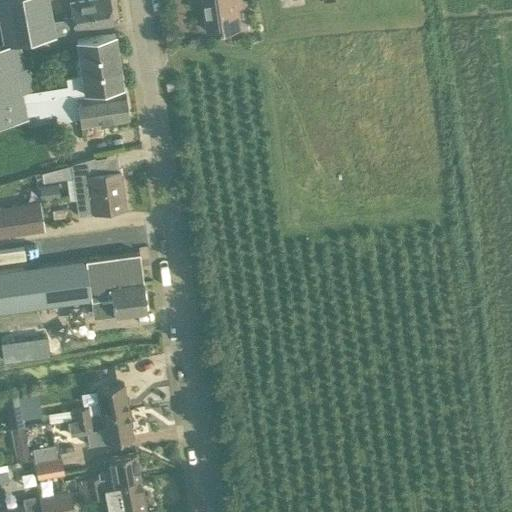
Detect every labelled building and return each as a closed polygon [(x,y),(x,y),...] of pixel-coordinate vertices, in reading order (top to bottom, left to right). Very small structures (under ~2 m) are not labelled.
[(0,0),(0,33),(2,45),(4,45),(4,46),(10,45),(55,37),(55,35),(74,31),(113,24),(108,0),(90,0),(70,4),(72,17),(52,20),(48,0),(0,0)] [(205,0),(210,32),(239,27),(236,7),(243,6),(242,0),(205,0)] [(122,85),(114,34),(76,40),(83,90),(122,85)] [(4,46),(4,45),(2,45),(0,44),(0,121),(24,117),(24,115),(26,114),(23,99),(22,92),(32,90),(25,56),(12,59),(10,45),(4,46)] [(84,91),(23,99),(26,114),(38,112),(39,115),(56,113),(57,121),(80,117),(81,125),(128,118),(123,90),(84,96),(84,91)] [(76,214),(94,212),(124,208),(118,170),(96,173),(94,156),(70,163),(75,201),(76,214)] [(56,178),(54,167),(41,171),(42,180),(56,178)] [(40,200),(60,197),(57,182),(38,185),(40,200)] [(37,201),(0,206),(0,235),(42,228),(37,201)] [(0,311),(90,299),(90,300),(110,297),(113,314),(146,309),(139,251),(0,269),(0,311)] [(0,341),(4,359),(50,348),(46,330),(0,341)] [(128,409),(123,382),(96,387),(100,414),(128,409)] [(9,428),(23,425),(16,393),(2,396),(9,428)] [(48,423),(62,421),(90,415),(88,406),(65,410),(47,413),(48,423)] [(132,436),(128,409),(100,414),(103,427),(92,429),(90,415),(62,421),(64,430),(68,429),(69,435),(86,432),(88,445),(105,441),(132,436)] [(29,458),(23,425),(9,428),(15,461),(29,458)] [(31,448),(34,461),(56,457),(54,444),(31,448)] [(113,484),(118,483),(140,479),(135,451),(108,457),(110,468),(96,471),(97,476),(77,479),(78,489),(102,486),(113,484)] [(34,461),(34,463),(31,464),(33,477),(36,476),(36,477),(62,472),(59,457),(56,457),(34,461)] [(7,469),(0,470),(0,480),(8,479),(7,469)] [(118,483),(123,511),(139,511),(146,511),(140,479),(118,483)] [(104,495),(102,486),(78,489),(80,499),(104,495)] [(73,511),(69,491),(38,497),(40,511),(73,511)]
